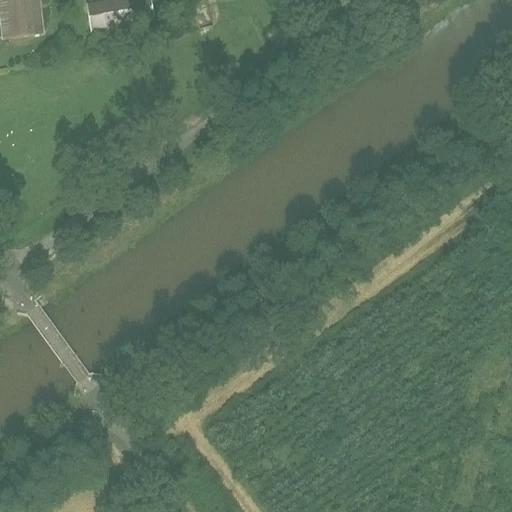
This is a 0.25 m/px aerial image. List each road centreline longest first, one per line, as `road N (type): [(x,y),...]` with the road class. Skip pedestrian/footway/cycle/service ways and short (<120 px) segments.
road 1 (unclassified): [(511,112),(117,398),(82,380)]
road 2 (residential): [(0,264),(359,0)]
road 3 (residential): [(172,511),(88,417),(0,485)]
